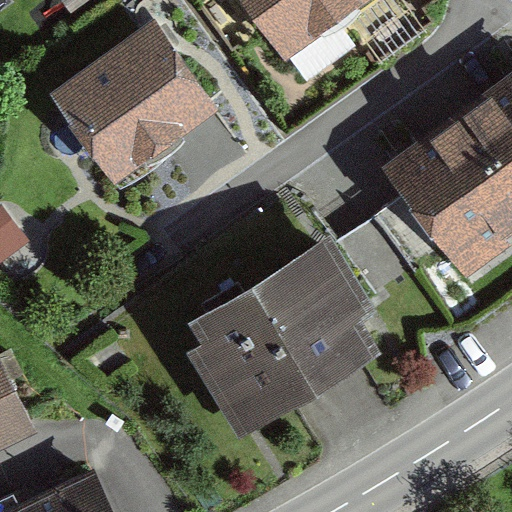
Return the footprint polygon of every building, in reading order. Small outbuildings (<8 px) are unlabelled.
[(353,0),(250,0),(286,49),(353,0)] [(214,107),(158,28),(62,96),(118,175),(214,107)] [(511,230),(511,87),(399,172),(468,264),(511,230)] [(0,250),(26,229),(4,204),(0,207),(0,250)] [(371,355),(315,261),(203,327),(260,421),(371,355)] [(20,347),(0,354),(0,454),(54,434),(20,347)] [(133,511),(116,470),(34,505),(36,511),(133,511)]
